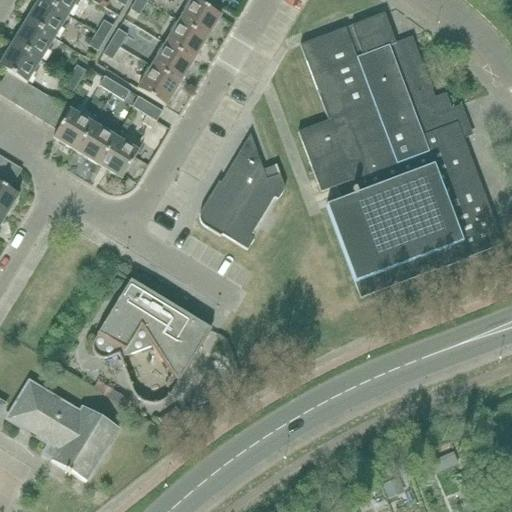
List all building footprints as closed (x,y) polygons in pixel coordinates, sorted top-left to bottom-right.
[(54,40),(68,17),(39,0),(26,23),(54,40)] [(68,17),(78,0),(39,0),(68,17)] [(139,17),(146,4),(139,0),(136,0),(130,11),(139,17)] [(219,9),(224,0),(207,0),(206,2),(219,9)] [(220,18),(215,15),(193,1),(179,24),(206,41),(220,18)] [(411,39),(395,45),(383,15),(350,28),(352,32),(346,34),(345,30),(299,47),(328,123),(297,134),(315,180),(320,194),(336,188),(341,202),(325,208),(360,300),(435,271),(436,273),(467,261),(467,260),(502,246),(496,229),(456,125),(450,108),(445,95),(434,99),(411,39)] [(96,34),(105,40),(112,28),(103,22),(96,34)] [(40,62),(54,40),(26,23),(12,45),(40,62)] [(192,63),(206,41),(179,24),(165,46),(192,63)] [(110,43),(119,49),(127,36),(118,31),(110,43)] [(97,53),(105,40),(96,34),(88,47),(97,53)] [(112,61),(119,49),(110,43),(103,56),(112,61)] [(26,85),(40,62),(12,45),(0,65),(0,69),(7,74),(17,80),(26,85)] [(179,85),(192,63),(165,46),(151,68),(179,85)] [(68,79),(78,85),(85,72),(76,67),(68,79)] [(165,108),(179,85),(151,68),(137,91),(165,108)] [(0,97),(5,101),(17,80),(7,74),(0,85),(0,97)] [(111,94),(116,86),(104,78),(99,87),(111,94)] [(70,98),(78,85),(68,79),(61,92),(70,98)] [(27,86),(26,85),(17,80),(5,101),(15,107),(27,86)] [(24,112),(36,92),(27,86),(15,107),(24,112)] [(116,86),(111,94),(124,102),(129,93),(116,86)] [(34,118),(46,98),(36,92),(24,112),(34,118)] [(43,124),(55,103),(46,98),(34,118),(43,124)] [(156,124),(162,114),(138,99),(132,109),(156,124)] [(57,133),(69,111),(59,105),(47,126),(57,133)] [(75,154),(92,125),(69,111),(57,133),(52,140),(75,154)] [(97,167),(114,139),(92,125),(75,154),(97,167)] [(258,161),(250,137),(249,137),(220,185),(218,184),(211,195),(213,197),(209,203),(207,202),(200,213),(199,216),(199,220),(199,224),(201,227),(204,229),(220,238),(221,236),(247,252),(253,241),(250,238),(256,227),(273,199),(277,202),(284,191),(275,167),(278,177),(266,181),(261,169),(256,165),(258,161)] [(138,153),(137,153),(114,139),(97,167),(121,181),(138,153)] [(0,184),(12,166),(2,160),(0,162),(0,184)] [(0,186),(9,191),(21,171),(12,166),(0,184),(0,186)] [(9,191),(0,186),(0,217),(4,220),(18,197),(9,191)] [(194,322),(193,321),(130,283),(93,343),(92,347),(92,352),(94,356),(98,359),(102,361),(107,360),(117,356),(131,392),(132,394),(133,396),(135,398),(136,400),(138,401),(139,403),(145,405),(151,406),(156,406),(162,404),(167,400),(170,396),(208,333),(210,331),(200,326),(200,324),(196,322),(194,322)] [(79,416),(28,385),(13,411),(7,421),(47,446),(40,458),(65,473),(64,475),(65,476),(67,474),(69,475),(68,477),(69,478),(70,476),(85,485),(116,433),(82,412),(79,416)] [(167,435),(184,424),(174,409),(157,420),(167,435)]
